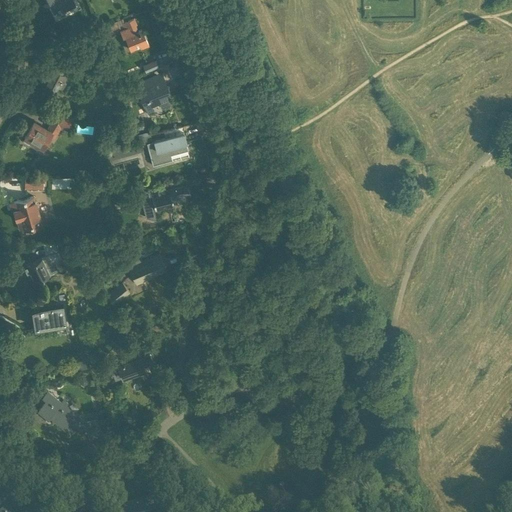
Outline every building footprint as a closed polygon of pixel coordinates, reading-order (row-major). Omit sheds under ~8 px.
[(49,0),(54,10),(64,5),(65,8),(72,5),(69,0),(49,0)] [(124,29),(119,31),(122,38),(124,37),(129,49),(138,45),(140,48),(148,45),(142,29),(137,31),(134,26),(136,25),(133,18),(122,23),(124,29)] [(119,27),(117,21),(100,28),(102,34),(119,27)] [(68,72),(66,75),(61,72),(66,62),(59,58),(54,68),(51,66),(47,73),(50,74),(41,92),(45,94),(44,96),(50,98),(56,88),(64,92),(68,83),(75,87),(80,78),(68,72)] [(158,66),(155,60),(142,65),(145,72),(158,66)] [(155,82),(152,75),(136,82),(139,89),(144,101),(149,99),(152,106),(160,102),(162,108),(168,105),(164,94),(169,92),(163,79),(155,82)] [(118,85),(130,80),(128,76),(117,81),(118,85)] [(54,116),(51,122),(47,130),(33,122),(24,137),(25,138),(23,141),(29,144),(31,141),(42,148),(51,132),(55,135),(60,127),(68,128),(69,118),(54,116)] [(152,142),(147,143),(153,165),(172,160),(170,154),(188,149),(183,133),(154,141),(152,142)] [(152,142),(150,135),(138,138),(140,145),(147,143),(152,142)] [(25,174),(24,188),(42,189),(42,174),(25,174)] [(115,184),(107,186),(109,193),(117,191),(115,184)] [(186,197),(190,196),(190,192),(188,186),(164,192),(164,193),(158,195),(158,192),(151,193),(151,194),(150,195),(149,189),(139,192),(145,218),(155,219),(153,210),(154,209),(154,210),(173,206),(174,206),(187,203),(186,197)] [(33,197),(13,202),(15,209),(13,210),(15,220),(17,220),(20,231),(41,225),(33,197)] [(126,197),(113,199),(115,208),(127,206),(126,197)] [(171,223),(172,229),(184,226),(182,220),(186,220),(184,214),(173,216),(174,222),(171,223)] [(43,243),(45,255),(23,265),(27,273),(30,272),(35,281),(48,274),(45,267),(47,266),(46,264),(58,258),(55,241),(43,243)] [(138,255),(125,261),(135,284),(144,280),(143,279),(166,268),(158,252),(140,260),(138,255)] [(122,283),(106,295),(113,304),(129,292),(122,283)] [(34,328),(38,327),(57,325),(58,332),(66,331),(66,332),(67,332),(63,305),(31,310),(31,311),(32,311),(34,328)] [(143,365),(146,364),(153,361),(145,345),(136,349),(138,353),(129,357),(129,356),(116,362),(122,377),(144,368),(143,365)] [(72,361),(74,371),(87,368),(84,358),(72,361)] [(96,364),(91,370),(95,374),(100,368),(96,364)] [(82,420),(65,406),(67,403),(63,400),(60,402),(47,391),(42,397),(46,400),(38,410),(48,418),(50,416),(69,432),(74,426),(76,427),(79,429),(88,426),(90,434),(100,431),(95,414),(88,416),(89,421),(86,422),(84,423),(82,420)] [(113,425),(103,430),(106,436),(116,432),(113,425)] [(144,503),(118,508),(118,511),(158,511),(155,505),(160,502),(159,495),(155,497),(144,503)]
